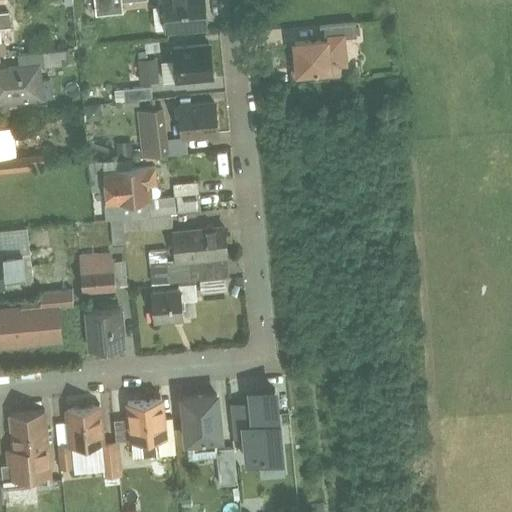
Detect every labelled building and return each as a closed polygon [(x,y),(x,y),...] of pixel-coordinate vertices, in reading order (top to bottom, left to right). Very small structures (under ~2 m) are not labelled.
[(121,0),(94,0),(96,13),(122,10),(121,0)] [(205,0),(163,0),(166,27),(208,23),(205,0)] [(0,27),(16,26),(16,25),(11,26),(9,10),(0,10),(0,27)] [(356,22),(321,26),(322,39),(328,38),(341,37),(342,38),(358,36),(356,22)] [(42,23),(16,26),(19,53),(42,51),(45,50),(43,37),(42,23)] [(67,35),(43,37),(45,50),(68,48),(69,48),(67,35)] [(342,38),(341,37),(328,38),(330,63),(344,61),(342,38)] [(322,39),(295,41),(298,72),(316,70),(316,72),(319,72),(319,70),(331,69),(330,63),(328,38),(322,39)] [(208,45),(172,48),(173,62),(161,63),(162,80),(210,76),(208,45)] [(45,50),(42,51),(43,64),(70,61),(68,48),(45,50)] [(39,63),(0,67),(0,102),(9,102),(43,98),(39,66),(39,63)] [(52,97),(49,68),(39,66),(43,98),(52,97)] [(151,86),(123,89),(125,102),(152,99),(151,86)] [(9,102),(0,102),(0,114),(10,113),(9,102)] [(213,102),(179,106),(182,135),(216,132),(213,102)] [(160,109),(138,112),(144,156),(165,153),(160,109)] [(30,133),(13,135),(14,148),(32,147),(30,133)] [(30,154),(0,157),(0,170),(31,168),(30,154)] [(101,162),(89,163),(91,185),(103,183),(102,170),(101,162)] [(153,166),(142,167),(144,185),(154,184),(153,166)] [(142,167),(102,170),(103,183),(105,204),(146,200),(145,199),(144,185),(142,167)] [(197,194),(173,196),(174,213),(199,210),(197,194)] [(173,196),(145,199),(146,200),(105,204),(107,219),(110,219),(122,218),(138,216),(169,213),(174,213),(173,196)] [(169,213),(138,216),(139,228),(170,226),(169,213)] [(138,216),(122,218),(123,230),(139,228),(138,216)] [(122,218),(110,219),(113,246),(124,245),(123,230),(122,218)] [(225,226),(172,232),(175,257),(228,251),(225,226)] [(0,251),(0,283),(3,283),(2,278),(25,275),(23,254),(1,256),(0,251)] [(112,257),(98,258),(98,253),(80,254),(83,289),(115,287),(112,257)] [(225,275),(200,278),(202,290),(226,287),(225,275)] [(194,280),(179,282),(179,288),(180,288),(181,298),(196,296),(194,280)] [(179,288),(151,291),(154,319),(183,316),(181,298),(180,288),(179,288)] [(73,289),(42,292),(43,307),(59,305),(59,306),(75,305),(73,289)] [(43,307),(23,309),(22,307),(0,309),(0,345),(62,339),(59,306),(59,305),(43,307)] [(120,306),(87,309),(91,348),(124,345),(120,306)] [(274,388),(250,391),(251,400),(254,423),(244,424),(245,437),(247,460),(281,457),(274,388)] [(217,393),(182,397),(188,459),(217,456),(216,448),(215,438),(221,437),(217,393)] [(162,398),(129,401),(133,439),(166,436),(162,398)] [(254,423),(251,400),(229,402),(233,438),(245,437),(244,424),(254,423)] [(100,404),(68,407),(72,444),(73,444),(101,441),(103,441),(100,404)] [(46,409),(11,413),(14,446),(11,447),(12,462),(12,463),(16,462),(29,461),(37,460),(36,446),(49,445),(46,409)] [(117,445),(104,447),(103,441),(101,441),(105,475),(119,473),(120,473),(119,464),(117,445)] [(72,444),(59,446),(61,467),(75,466),(73,444),(72,444)] [(234,446),(216,448),(217,456),(219,483),(237,482),(234,446)] [(29,461),(16,462),(18,485),(32,484),(32,482),(31,482),(30,464),(29,461)] [(12,462),(2,463),(3,476),(4,487),(18,485),(16,462),(12,463),(12,462)] [(51,463),(30,464),(31,482),(32,482),(53,480),(51,463)]
